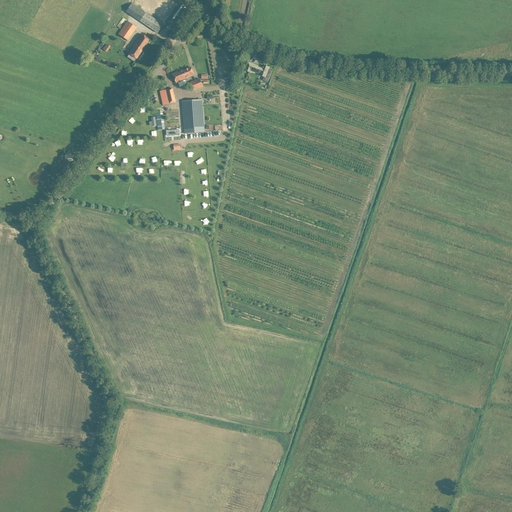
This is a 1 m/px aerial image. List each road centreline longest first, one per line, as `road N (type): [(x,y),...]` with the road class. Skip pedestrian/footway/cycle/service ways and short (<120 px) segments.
road 1 (unclassified): [(511,74),(328,67),(219,29)]
road 2 (unclassified): [(0,213),(38,219),(196,20)]
